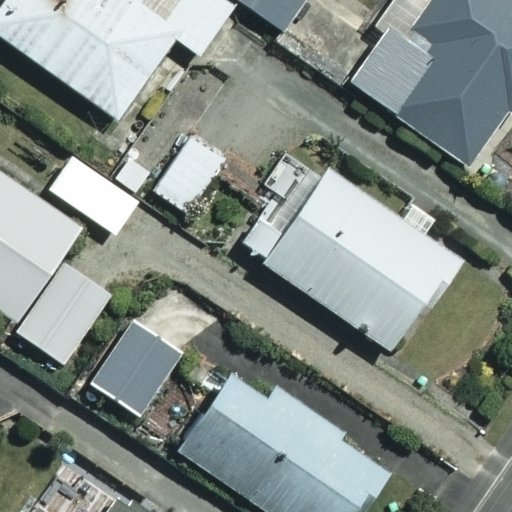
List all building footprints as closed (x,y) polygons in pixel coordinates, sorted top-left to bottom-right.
[(225,4),(219,0),(0,0),(0,37),(111,116),(168,35),(192,51),(225,4)] [(295,0),(239,0),(276,27),(295,0)] [(511,104),(511,2),(509,0),(420,0),(397,34),(381,23),(343,79),(462,161),(502,104),(509,109),(511,104)] [(220,157),(187,134),(149,188),(182,211),(220,157)] [(131,200),(67,153),(44,186),(108,232),(131,200)] [(449,254),(315,161),(281,211),(266,200),(236,244),(384,347),(449,254)] [(75,222),(0,169),(0,311),(61,355),(105,293),(51,255),(75,222)] [(177,357),(124,321),(83,379),(136,416),(177,357)] [(268,511),(345,511),(378,466),(265,385),(257,397),(220,371),(170,441),(268,511)] [(138,511),(113,496),(102,511),(33,511),(17,501),(10,511),(138,511)]
